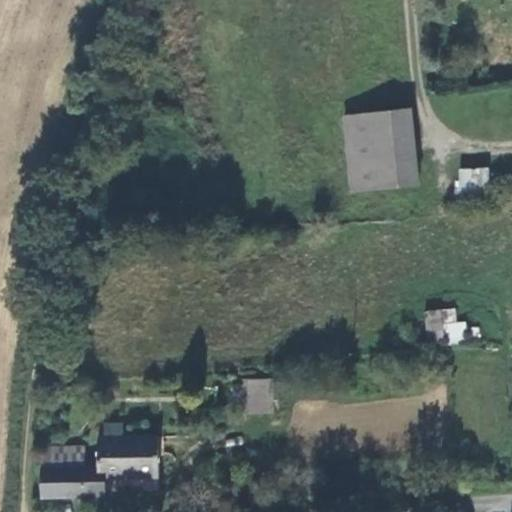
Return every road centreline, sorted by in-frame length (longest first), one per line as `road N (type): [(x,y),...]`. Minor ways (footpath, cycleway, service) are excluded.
road 1 (track): [(116,0),(41,315),(27,401),(24,511)]
road 2 (residential): [(511,501),(359,511)]
